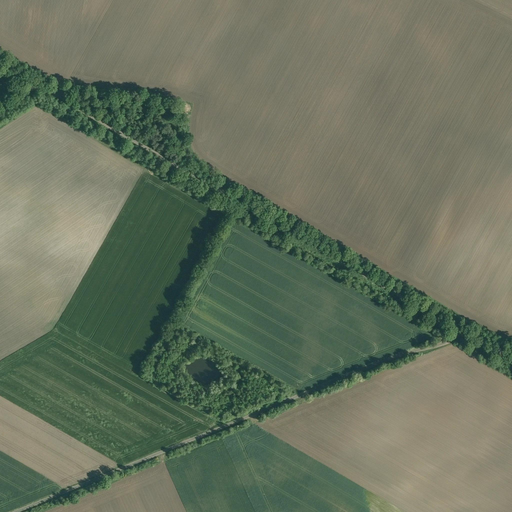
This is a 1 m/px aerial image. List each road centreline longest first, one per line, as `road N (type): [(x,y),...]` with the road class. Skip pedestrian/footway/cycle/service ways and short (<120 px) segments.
road 1 (unclassified): [(10,511),(465,331)]
road 2 (residential): [(43,84),(465,331)]
